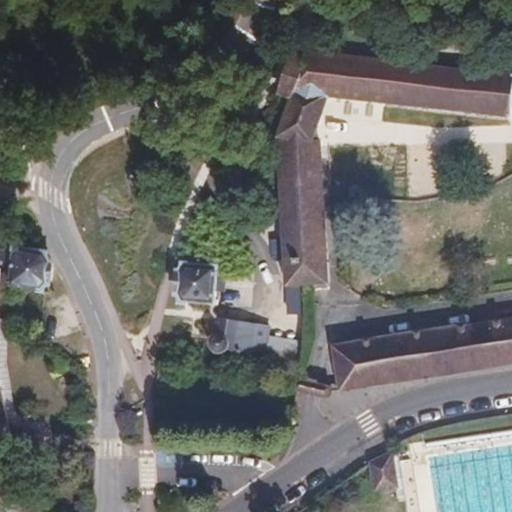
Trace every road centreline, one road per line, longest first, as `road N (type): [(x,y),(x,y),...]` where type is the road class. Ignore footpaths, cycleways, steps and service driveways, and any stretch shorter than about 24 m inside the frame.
road 1 (unclassified): [(253,0),(242,34),(208,69),(76,133),(54,151),(42,189),(44,220),(107,357),(99,408),(101,511)]
road 2 (residential): [(239,511),(396,402),(511,384)]
